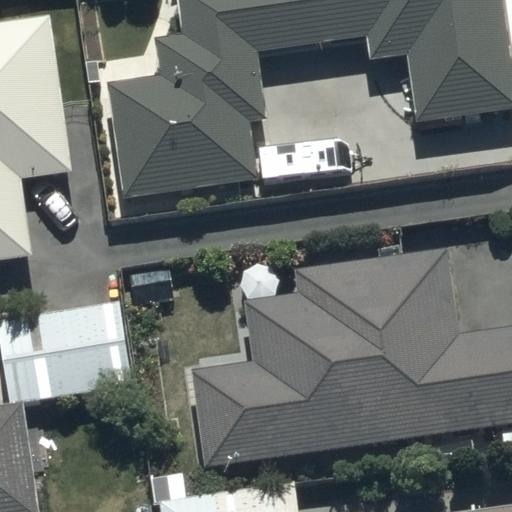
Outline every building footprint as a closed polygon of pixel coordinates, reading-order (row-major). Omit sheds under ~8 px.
[(162,71),(105,81),(125,199),(255,177),(246,123),(264,120),(253,53),(362,35),(366,59),(402,53),(413,122),(511,105),(511,57),(502,0),(181,0),(187,33),(156,38),(162,71)] [(52,15),(0,21),(0,260),(33,256),(22,177),(72,170),(52,15)] [(196,369),(209,464),(511,423),(511,325),(457,333),(446,249),(294,270),(297,296),(244,303),(252,362),(196,369)] [(120,303),(0,318),(0,345),(8,404),(131,388),(120,303)] [(0,511),(41,511),(24,404),(0,407),(0,511)] [(232,511),(230,492),(186,499),(182,474),(154,478),(159,511),(232,511)] [(230,492),(232,511),(294,511),(290,482),(230,492)] [(511,511),(511,503),(462,511),(511,511)]
